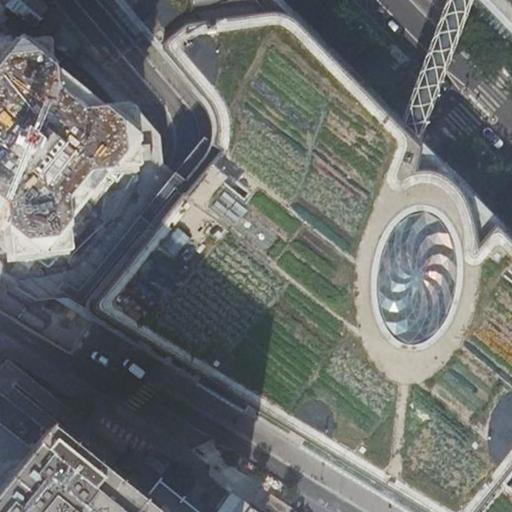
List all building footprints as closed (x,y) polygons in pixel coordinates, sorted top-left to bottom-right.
[(15,0),(38,19),(47,7),(41,0),(15,0)] [(105,0),(201,117),(63,298),(404,511),(474,511),(511,467),(511,242),(508,238),(409,140),(383,112),(339,67),(306,33),(274,0),(105,0)] [(511,0),(478,0),(511,34),(511,0)] [(73,53),(80,45),(62,24),(52,36),(73,53)] [(0,235),(1,236),(62,231),(77,212),(81,212),(81,207),(86,200),(91,200),(91,194),(103,179),(134,178),(135,178),(132,146),(79,103),(81,100),(80,99),(76,101),(69,95),(70,91),(70,90),(66,93),(13,50),(0,50),(0,235)] [(134,185),(134,178),(103,179),(91,194),(91,200),(86,200),(81,207),(81,212),(77,212),(62,231),(1,236),(2,255),(0,253),(0,282),(32,302),(57,301),(138,186),(134,185)] [(0,511),(0,488),(31,449),(0,423),(0,511)] [(121,492),(45,432),(31,449),(0,488),(0,511),(145,511),(138,506),(121,492)] [(169,463),(152,450),(128,479),(145,493),(169,463)] [(158,482),(157,481),(155,483),(142,500),(138,506),(145,511),(195,511),(182,500),(180,499),(158,482)]
